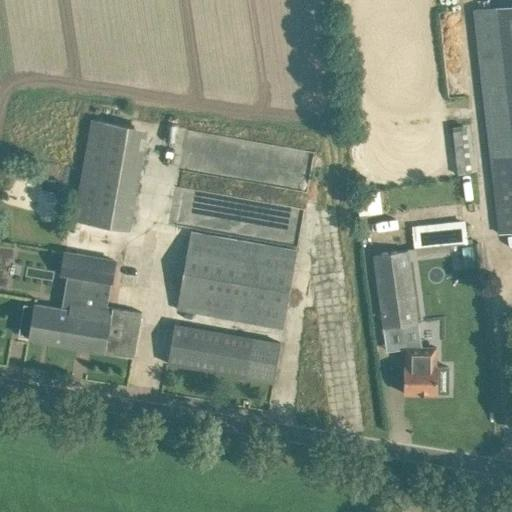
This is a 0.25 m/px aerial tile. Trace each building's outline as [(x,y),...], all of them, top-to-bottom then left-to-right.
[(498,233),(511,231),(511,2),(497,5),(511,132),(511,154),(490,157),(498,233)] [(129,230),(147,129),(92,119),(73,219),(129,230)] [(307,189),(313,149),(186,130),(181,165),(208,169),(210,158),(226,160),(224,169),(237,171),(236,178),(307,189)] [(46,176),(44,187),(58,189),(60,178),(46,176)] [(381,190),(357,191),(359,233),(382,232),(381,190)] [(411,222),(412,246),(465,243),(464,220),(411,222)] [(283,327),(297,249),(192,231),(178,309),(283,327)] [(386,327),(414,323),(408,277),(405,251),(377,254),(380,280),(386,327)] [(142,311),(107,305),(114,260),(86,255),(78,301),(71,300),(70,309),(34,303),(34,305),(24,303),(19,333),(29,335),(28,339),(134,357),(142,311)] [(274,382),(281,342),(175,323),(167,363),(274,382)] [(437,367),(437,356),(437,347),(406,347),(406,356),(406,372),(406,392),(437,392),(449,392),(449,367),(437,367)]
